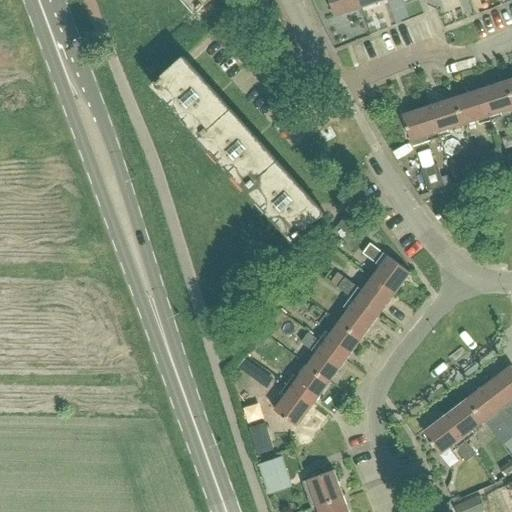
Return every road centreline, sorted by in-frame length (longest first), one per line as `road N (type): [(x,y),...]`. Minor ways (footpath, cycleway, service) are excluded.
road 1 (secondary): [(225,511),(37,0)]
road 2 (residential): [(407,511),(381,448),(377,397),(396,360),(466,281)]
road 3 (residential): [(335,89),(425,52),(457,60),(511,43)]
road 4 (residential): [(374,148),(466,281)]
